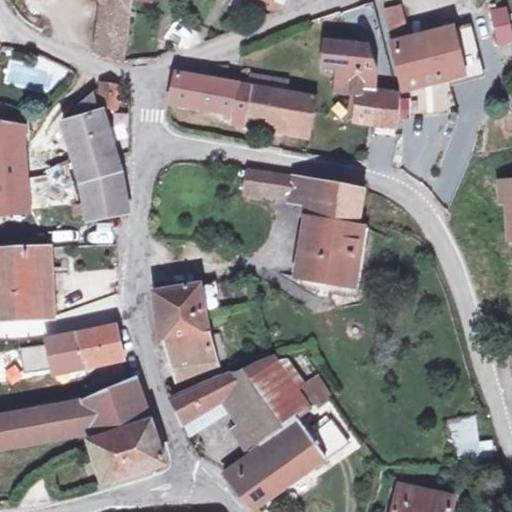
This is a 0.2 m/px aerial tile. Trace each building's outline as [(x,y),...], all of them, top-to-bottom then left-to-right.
[(137,4),(134,2),(130,0),(97,0),(107,56),(134,59),(137,4)] [(386,8),(400,43),(416,39),(406,0),(386,8)] [(511,28),(506,6),(487,11),(496,47),(511,42),(511,28)] [(481,23),(453,28),(455,40),(417,46),(416,39),(400,43),(412,92),(493,71),(481,23)] [(453,28),(416,39),(417,46),(455,40),(453,28)] [(374,46),(335,43),(331,68),(344,71),(341,94),(358,97),(354,122),(402,131),(405,96),(379,87),(382,64),(374,46)] [(239,119),(246,83),(239,82),(184,71),(177,104),(218,112),(217,120),(238,124),(239,119)] [(271,87),(272,78),(258,75),(256,85),(271,87)] [(271,87),(283,90),(285,80),(272,78),(271,87)] [(293,81),(285,80),(283,90),(291,91),(293,81)] [(130,89),(115,83),(107,105),(123,111),(130,89)] [(246,83),(239,119),(290,129),(296,92),(291,91),(283,90),(271,87),(256,85),(246,83)] [(322,97),(296,92),(290,129),(315,134),(322,97)] [(93,221),(109,214),(108,198),(131,196),(127,174),(109,113),(103,113),(98,93),(83,107),(84,118),(71,123),(89,186),(91,201),(84,202),(79,203),(80,216),(92,215),(93,221)] [(0,121),(7,123),(12,105),(0,102),(0,121)] [(7,123),(0,121),(0,211),(79,203),(84,202),(73,163),(57,169),(58,176),(26,181),(23,158),(25,127),(30,128),(30,126),(7,123)] [(295,199),(299,179),(253,171),(250,191),(295,199)] [(295,199),(320,203),(323,183),(299,179),(295,199)] [(318,220),(362,227),(368,191),(323,183),(320,203),(318,220)] [(131,204),(131,196),(108,198),(109,214),(131,204)] [(308,285),(351,295),(362,230),(362,227),(318,220),(308,280),(308,285)] [(362,230),(351,295),(360,296),(364,295),(367,291),(374,231),(362,230)] [(64,289),(64,270),(53,269),(53,244),(0,244),(0,254),(0,313),(54,313),(54,289),(64,289)] [(53,269),(64,270),(64,244),(53,244),(53,269)] [(163,291),(166,320),(210,316),(211,316),(209,299),(217,299),(215,285),(163,291)] [(54,289),(54,313),(63,313),(64,289),(54,289)] [(213,335),(210,316),(166,320),(167,342),(175,340),(186,384),(224,372),(213,335)] [(54,339),(61,369),(126,353),(121,324),(54,339)] [(32,373),(61,369),(55,344),(28,349),(32,373)] [(187,423),(231,403),(251,393),(282,436),(305,421),(319,412),(283,356),(177,397),(187,423)] [(91,402),(81,402),(89,429),(92,439),(86,442),(90,455),(98,453),(107,481),(167,462),(143,381),(91,402)] [(244,431),(257,452),(282,436),(251,393),(231,403),(240,415),(248,428),(244,431)] [(46,429),(7,436),(9,448),(89,429),(81,402),(43,408),(46,429)] [(194,436),(240,415),(231,403),(187,423),(194,436)] [(3,416),(7,436),(46,429),(43,408),(3,416)] [(282,436),(257,452),(259,456),(233,472),(238,482),(233,484),(256,510),(327,460),(328,462),(351,447),(334,415),(311,430),(305,421),(282,436)] [(495,457),(493,439),(479,441),(476,416),(448,419),(452,461),(495,457)] [(402,486),(396,510),(403,511),(409,488),(402,486)] [(403,511),(396,510),(394,511),(452,511),(455,499),(409,488),(403,511)]
